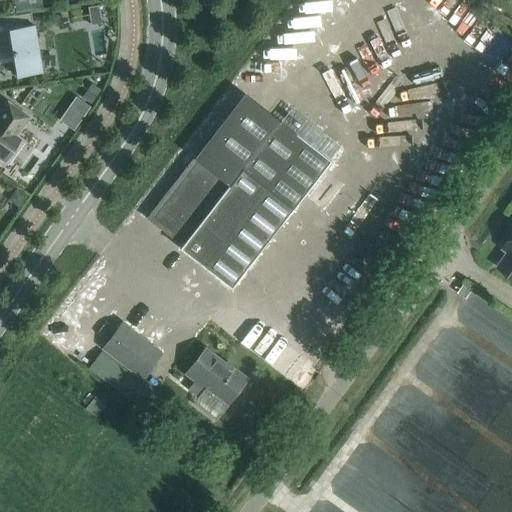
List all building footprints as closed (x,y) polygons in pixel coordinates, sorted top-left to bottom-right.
[(101,18),(98,5),(88,6),(90,20),(101,18)] [(30,12),(0,17),(0,53),(12,51),(16,75),(41,71),(33,24),(32,24),(30,12)] [(93,84),(87,94),(95,100),(102,90),(93,84)] [(73,95),(59,120),(75,130),(90,104),(73,95)] [(0,158),(4,161),(20,138),(16,135),(29,116),(7,101),(0,111),(0,158)] [(208,166),(197,159),(152,217),(184,241),(179,247),(231,287),(330,160),(295,132),(290,138),(245,103),(212,145),(219,151),(208,166)] [(16,186),(8,198),(20,206),(28,194),(16,186)] [(511,235),(504,248),(509,252),(499,267),(511,276),(511,235)] [(462,287),(456,296),(464,301),(470,292),(462,287)] [(161,352),(122,322),(103,348),(142,378),(161,352)] [(247,378),(233,367),(232,368),(205,348),(186,373),(194,380),(188,388),(198,396),(205,388),(227,405),(247,378)] [(127,371),(113,389),(135,406),(149,388),(127,371)] [(94,394),(84,407),(95,415),(105,402),(94,394)]
